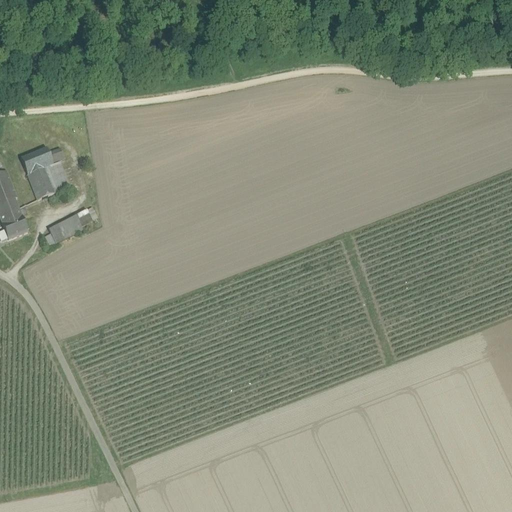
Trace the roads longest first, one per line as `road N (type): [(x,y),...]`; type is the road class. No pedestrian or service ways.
road 1 (track): [(0,113),(64,110),(323,67),(511,71)]
road 2 (unclassified): [(0,270),(41,314),(134,511)]
